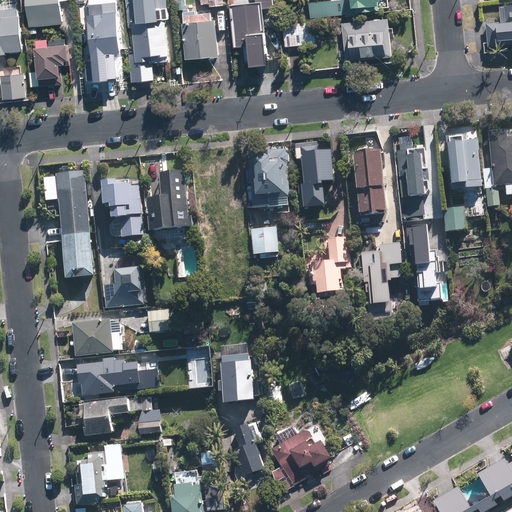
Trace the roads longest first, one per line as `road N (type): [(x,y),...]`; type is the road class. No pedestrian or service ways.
road 1 (residential): [(453,89),(1,140)]
road 2 (residential): [(1,140),(42,511)]
road 3 (residential): [(326,511),(511,405)]
